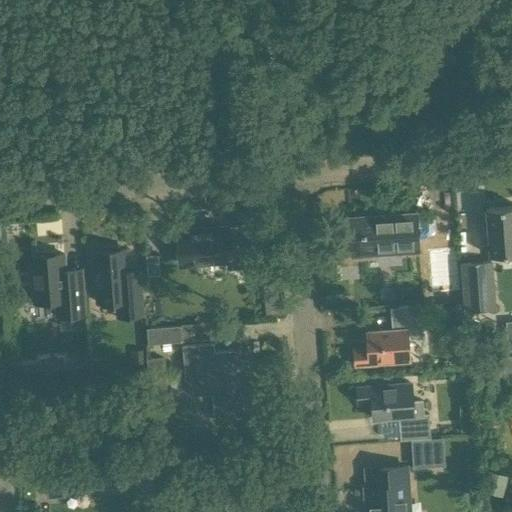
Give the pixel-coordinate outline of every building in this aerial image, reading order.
[(511,205),(486,208),(489,255),(511,253),(511,205)] [(430,250),(461,249),(460,207),(429,208),(430,250)] [(415,213),(349,217),(352,255),(418,250),(415,213)] [(217,227),(177,230),(180,263),(226,259),(226,266),(250,264),(246,225),(245,225),(245,227),(218,229),(217,227)] [(100,251),(93,251),(97,302),(126,300),(128,316),(143,315),(142,290),(128,291),(125,249),(118,250),(117,246),(100,247),(100,251)] [(31,273),(28,273),(29,287),(32,286),(33,303),(56,301),(57,317),(84,315),(81,280),(65,282),(63,254),(54,255),(53,251),(39,252),(39,256),(30,256),(31,273)] [(457,252),(429,254),(431,289),(459,287),(457,252)] [(495,309),(492,261),(461,263),(465,312),(495,309)] [(367,347),(353,348),(355,365),(409,361),(407,338),(422,337),(420,304),(389,306),(391,329),(366,331),(367,347)] [(179,325),(146,327),(147,343),(180,341),(179,325)] [(213,343),(208,343),(181,345),(184,379),(192,386),(196,386),(197,395),(212,394),(214,420),(263,416),(260,380),(250,381),(248,360),(241,360),(240,349),(214,351),(213,343)] [(145,353),(131,354),(132,368),(146,367),(145,353)] [(511,355),(498,356),(499,373),(511,371),(511,355)] [(82,363),(64,364),(65,374),(83,373),(82,363)] [(40,366),(22,368),(23,378),(41,376),(40,366)] [(410,382),(356,387),(358,403),(372,402),(373,418),(398,416),(400,439),(430,437),(428,412),(423,413),(422,400),(412,400),(410,382)] [(151,383),(150,383),(153,415),(169,414),(167,383),(163,383),(151,383)] [(462,431),(471,430),(470,420),(461,421),(462,431)] [(153,466),(151,442),(131,444),(133,468),(153,466)] [(416,446),(417,462),(441,461),(441,445),(416,446)] [(61,470),(45,471),(48,497),(64,495),(64,491),(118,486),(116,455),(60,460),(61,470)] [(211,489),(203,489),(204,508),(226,507),(226,511),(269,511),(267,483),(232,485),(230,459),(208,461),(211,489)] [(409,511),(407,466),(368,468),(369,487),(364,487),(365,511),(409,511)]
